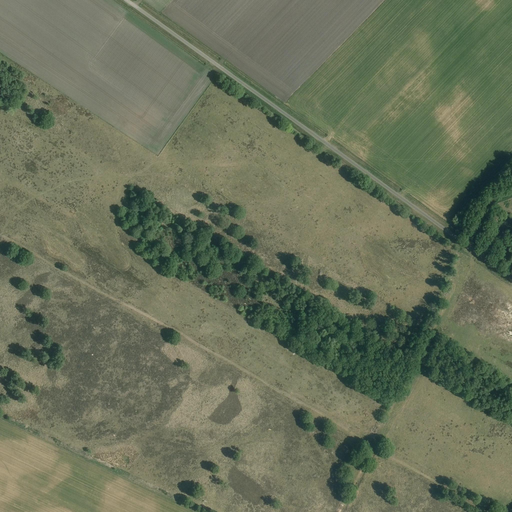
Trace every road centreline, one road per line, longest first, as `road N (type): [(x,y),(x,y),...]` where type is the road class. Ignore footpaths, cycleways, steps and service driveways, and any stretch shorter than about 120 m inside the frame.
road 1 (track): [(489,511),(0,235)]
road 2 (unclassified): [(511,277),(126,0)]
